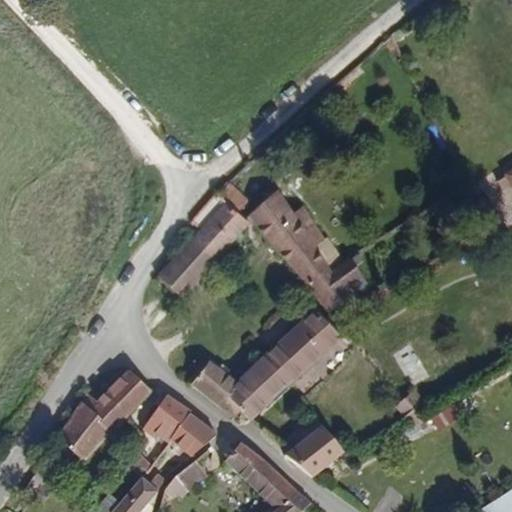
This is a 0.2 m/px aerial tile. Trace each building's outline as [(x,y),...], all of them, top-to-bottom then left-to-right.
[(277,217),(252,194),(240,207),(265,230),(277,217)] [(337,241),(345,234),(327,216),(322,220),(305,202),(276,231),(331,290),(362,269),(337,241)] [(511,219),(504,204),(500,207),(511,231),(511,219)] [(265,230),(240,207),(215,232),(228,242),(221,250),(243,271),(272,236),(265,230)] [(511,232),(511,231),(500,207),(489,212),(502,237),(511,232)] [(213,306),(243,271),(221,250),(190,286),(213,306)] [(375,292),(370,285),(384,276),(374,262),(362,269),(331,290),(350,310),(375,292)] [(278,422),(365,338),(331,300),(320,311),(328,320),(259,387),(236,409),(258,426),(265,413),(278,422)] [(394,354),(406,375),(422,366),(410,345),(394,354)] [(236,409),(259,387),(232,364),(209,390),(236,409)] [(112,469),(177,393),(154,379),(129,409),(118,401),(85,449),(112,469)] [(409,387),(398,412),(416,420),(427,395),(409,387)] [(459,401),(431,418),(440,433),(468,416),(459,401)] [(202,433),(215,418),(193,403),(171,426),(193,444),(202,433)] [(225,451),(241,434),(215,418),(202,433),(225,451)] [(340,511),(267,448),(253,466),(303,511),(312,511),(314,511),(340,511)] [(206,511),(225,495),(211,478),(193,495),(206,511)] [(160,511),(182,493),(169,481),(133,511),(160,511)] [(56,511),(75,511),(85,499),(68,484),(51,507),(56,511)] [(482,511),(511,511),(511,490),(481,509),(482,511)]
